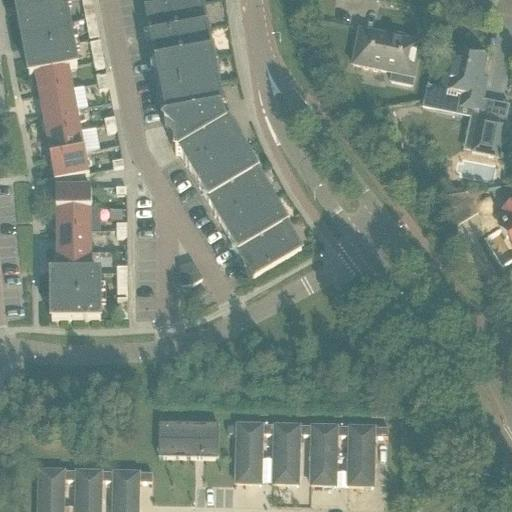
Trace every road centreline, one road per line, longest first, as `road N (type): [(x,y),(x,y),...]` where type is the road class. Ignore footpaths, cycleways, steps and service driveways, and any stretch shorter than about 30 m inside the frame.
road 1 (residential): [(378,250),(276,101),(260,61),(252,0)]
road 2 (residential): [(511,451),(378,250)]
road 3 (residential): [(172,204),(127,106),(111,0)]
road 4 (residential): [(0,342),(102,346),(169,337)]
road 5 (residential): [(258,311),(172,204)]
road 6 (residential): [(258,311),(378,250)]
road 7 (residential): [(169,337),(172,204)]
